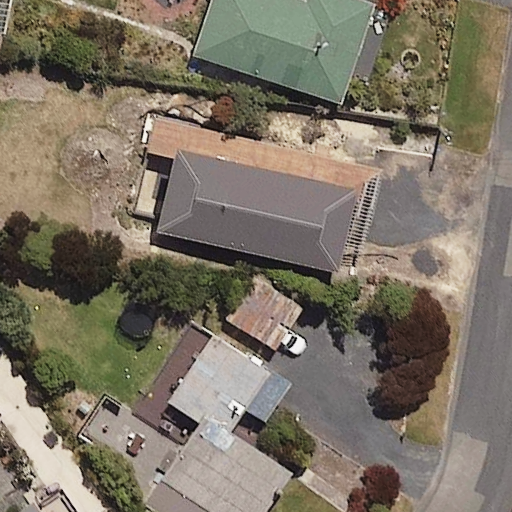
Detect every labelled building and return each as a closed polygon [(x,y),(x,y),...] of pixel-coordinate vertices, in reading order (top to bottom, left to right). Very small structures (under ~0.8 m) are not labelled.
[(0,0),(0,37),(4,39),(12,0),(0,0)] [(211,0),(195,51),(341,100),(374,0),(211,0)] [(376,193),(382,167),(153,117),(146,150),(164,154),(159,179),(149,226),(340,267),(357,189),(376,193)] [(275,349),(302,306),(249,273),(222,315),(275,349)] [(265,417),(292,378),(200,316),(173,356),(190,367),(169,398),(201,419),(146,501),(161,511),(262,511),(292,468),(231,426),(246,404),(265,417)] [(42,511),(28,490),(0,508),(0,511),(42,511)]
